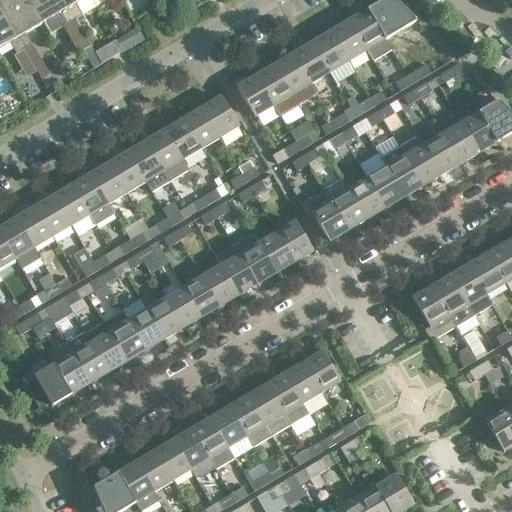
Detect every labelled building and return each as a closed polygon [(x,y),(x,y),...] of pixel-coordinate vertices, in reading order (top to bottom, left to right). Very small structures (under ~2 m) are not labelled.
[(42,24),(27,0),(0,0),(0,12),(16,39),(18,38),(25,50),(30,47),(23,35),(42,24)] [(27,0),(42,24),(60,13),(67,24),(72,21),(66,10),(68,9),(62,0),(27,0)] [(62,0),(68,9),(66,10),(72,21),(83,15),(76,4),(81,0),(62,0)] [(385,0),(366,11),(374,24),(384,41),(416,23),(401,9),(392,0),(385,0)] [(384,41),(374,24),(366,11),(348,22),(366,52),(384,41)] [(16,39),(0,12),(0,48),(8,44),(14,56),(23,51),(25,50),(18,38),(16,39)] [(366,52),(348,22),(329,33),(347,63),(366,52)] [(77,24),(64,32),(77,54),(82,51),(94,70),(101,66),(77,24)] [(347,63),(329,33),(311,44),(329,74),(347,63)] [(329,74),(311,44),(292,55),(310,85),(329,74)] [(25,50),(23,51),(29,62),(37,57),(31,46),(30,47),(25,50)] [(315,94),(310,85),(292,55),(274,66),(297,105),(315,94)] [(472,77),(459,65),(451,69),(456,77),(460,84),(472,77)] [(297,105),(274,66),(255,77),(273,107),(278,116),(297,105)] [(425,66),(406,78),(411,86),(431,75),(425,66)] [(456,77),(451,69),(440,76),(445,84),(456,77)] [(273,107),(255,77),(244,84),(240,83),(238,87),(236,88),(254,119),(273,107)] [(411,86),(406,78),(395,84),(400,93),(411,86)] [(431,92),(426,84),(414,91),(419,99),(431,92)] [(419,99),(414,91),(403,98),(408,106),(419,99)] [(381,93),(369,100),(374,108),(386,101),(381,93)] [(212,102),(201,109),(219,139),(238,128),(220,98),(218,99),(213,98),(212,102)] [(374,108),(369,100),(357,106),(362,115),(374,108)] [(497,102),(478,114),(487,128),(496,144),(511,134),(511,116),(510,115),(497,102)] [(394,114),(389,106),(377,113),(382,121),(394,114)] [(219,139),(201,109),(183,120),(201,150),(219,139)] [(382,121),(377,113),(366,120),(371,128),(382,121)] [(496,144),(487,128),(478,114),(459,125),(477,155),(496,144)] [(344,115),(332,122),(337,130),(349,123),(344,115)] [(201,150),(183,120),(164,131),(182,161),(201,150)] [(337,130),(332,122),(320,129),(325,137),(337,130)] [(477,155),(459,125),(441,136),(459,166),(477,155)] [(357,137),(352,128),(340,135),(345,143),(357,137)] [(188,172),(182,161),(164,131),(145,142),(170,183),(188,172)] [(345,143),(340,135),(328,142),(333,150),(345,143)] [(459,166),(441,136),(422,147),(440,177),(459,166)] [(306,137),(295,144),(300,152),(311,145),(306,137)] [(170,183),(145,142),(127,153),(145,183),(151,194),(170,183)] [(300,152),(295,144),(283,150),(288,159),(300,152)] [(440,177),(422,147),(404,158),(422,188),(440,177)] [(320,158),(315,150),(303,157),(308,165),(320,158)] [(145,183),(127,153),(108,164),(126,194),(145,183)] [(308,165),(303,157),(291,164),(296,172),(308,165)] [(422,188),(404,158),(385,169),(403,199),(422,188)] [(126,194),(108,164),(90,175),(108,205),(126,194)] [(253,168),(241,175),(246,184),(258,177),(253,168)] [(403,199),(385,169),(366,180),(384,210),(403,199)] [(108,205),(90,175),(71,186),(89,216),(95,227),(114,216),(108,205)] [(246,184),(241,175),(229,182),(234,191),(246,184)] [(384,210),(366,180),(348,191),(366,221),(384,210)] [(342,181),(323,192),(347,232),(366,221),(348,191),(342,181)] [(266,190),(261,182),(249,189),(254,197),(266,190)] [(89,216),(71,186),(53,197),(70,227),(89,216)] [(254,197),(249,189),(237,196),(242,204),(254,197)] [(215,191),(204,197),(209,206),(220,199),(215,191)] [(347,232),(323,192),(300,205),(307,217),(311,214),(328,243),(331,242),(335,243),(336,239),(347,232)] [(70,227),(53,197),(34,208),(52,238),(70,227)] [(209,206),(204,197),(192,204),(197,213),(209,206)] [(229,212),(224,204),(212,211),(217,219),(229,212)] [(52,238),(34,208),(15,219),(33,249),(52,238)] [(217,219),(212,211),(200,218),(205,226),(217,219)] [(178,213),(167,219),(172,228),(183,221),(178,213)] [(33,249),(15,219),(0,228),(0,235),(15,260),(33,249)] [(172,228),(167,219),(155,226),(160,235),(172,228)] [(294,223),(275,234),(293,264),(304,258),(309,259),(310,254),(312,253),(294,223)] [(191,235),(186,226),(175,233),(180,241),(191,235)] [(180,241),(175,233),(163,240),(168,248),(180,241)] [(293,264),(275,234),(257,245),(275,275),(293,264)] [(0,269),(15,260),(0,235),(0,269)] [(141,235),(129,242),(134,250),(146,243),(141,235)] [(134,250),(129,242),(118,248),(123,257),(134,250)] [(511,280),(511,256),(505,244),(486,255),(504,285),(511,280)] [(275,275),(257,245),(238,256),(256,286),(275,275)] [(154,257),(149,248),(138,255),(143,263),(154,257)] [(143,263),(138,255),(126,262),(131,270),(143,263)] [(504,285),(486,255),(468,266),(485,296),(504,285)] [(256,286),(238,256),(219,267),(237,297),(256,286)] [(104,257),(92,264),(97,272),(109,265),(104,257)] [(97,272),(92,264),(80,270),(85,279),(97,272)] [(485,296),(468,266),(449,277),(467,308),(485,296)] [(237,297),(219,267),(201,278),(219,308),(237,297)] [(117,279),(112,270),(100,277),(105,286),(117,279)] [(105,286),(100,277),(89,284),(94,293),(105,286)] [(467,308),(449,277),(430,288),(448,319),(467,308)] [(219,308),(201,278),(182,289),(200,319),(219,308)] [(67,279),(55,286),(60,294),(72,287),(67,279)] [(60,294),(55,286),(43,293),(48,301),(60,294)] [(455,330),(448,319),(430,288),(419,295),(415,294),(414,298),(411,300),(429,330),(425,332),(432,344),(455,330)] [(200,319),(182,289),(164,300),(182,330),(200,319)] [(80,301),(75,292),(63,299),(68,308),(80,301)] [(68,308),(63,299),(52,306),(57,314),(68,308)] [(182,330),(164,300),(145,311),(163,341),(182,330)] [(29,301),(18,308),(23,316),(34,309),(29,301)] [(23,316),(18,308),(6,315),(11,323),(23,316)] [(163,341),(145,311),(127,322),(145,352),(163,341)] [(103,324),(108,333),(126,363),(145,352),(127,322),(121,313),(103,324)] [(43,323),(38,314),(26,321),(31,330),(43,323)] [(31,330),(26,321),(14,328),(19,337),(31,330)] [(511,340),(507,332),(495,339),(500,347),(511,340)] [(126,363),(108,333),(89,344),(107,374),(126,363)] [(65,345),(71,355),(89,385),(107,374),(89,344),(83,334),(65,345)] [(482,347),(470,354),(475,362),(487,355),(482,347)] [(314,357),(302,364),(320,394),(339,383),(322,353),(319,354),(315,353),(314,357)] [(475,362),(470,354),(458,361),(463,369),(475,362)] [(89,385),(71,355),(52,366),(70,396),(89,385)] [(493,371),(487,362),(478,367),(484,377),(493,371)] [(320,394),(302,364),(284,375),(302,405),(320,394)] [(70,396),(52,366),(33,377),(35,380),(24,386),(39,411),(49,405),(51,408),(70,396)] [(484,377),(478,367),(468,373),(474,383),(484,377)] [(308,416),(302,405),(284,375),(265,386),(289,427),(308,416)] [(289,427),(265,386),(247,397),(271,438),(289,427)] [(271,438),(247,397),(228,408),(246,438),(252,449),(271,438)] [(246,438),(228,408),(210,419),(227,449),(246,438)] [(511,448),(511,425),(504,412),(486,422),(484,423),(503,454),(511,448)] [(227,449),(210,419),(191,430),(209,460),(227,449)] [(353,423),(342,430),(347,438),(358,431),(353,423)] [(209,460),(191,430),(172,441),(190,471),(209,460)] [(347,438),(342,430),(330,437),(335,445),(347,438)] [(364,448),(359,438),(348,444),(354,454),(364,448)] [(190,471),(172,441),(154,452),(172,482),(190,471)] [(354,454),(348,444),(340,449),(345,459),(354,454)] [(316,445),(304,452),(309,460),(321,453),(316,445)] [(172,482),(154,452),(135,463),(153,493),(172,482)] [(309,460),(304,452),(293,459),(298,467),(309,460)] [(327,470),(321,460),(312,466),(318,475),(327,470)] [(153,493),(135,463),(117,474),(135,505),(153,493)] [(318,475),(312,466),(303,471),(309,481),(318,475)] [(279,467),(267,474),(272,482),(284,475),(279,467)] [(108,473),(102,470),(96,474),(96,480),(102,483),(93,489),(101,509),(95,511),(121,511),(135,505),(117,474),(108,480),(108,473)] [(272,482),(267,474),(255,481),(260,489),(272,482)] [(244,477),(253,493),(260,489),(255,481),(252,483),(247,475),(244,477)] [(393,477),(375,488),(389,511),(404,511),(413,507),(394,476),(392,477),(393,477)] [(290,492),(284,482),(275,488),(281,497),(290,492)] [(281,497),(275,488),(266,493),(272,503),(281,497)] [(389,511),(375,488),(357,499),(364,511),(389,511)] [(242,489),(230,496),(235,504),(247,497),(242,489)] [(235,504),(230,496),(218,503),(223,511),(235,504)] [(364,511),(357,499),(338,510),(339,511),(364,511)]
